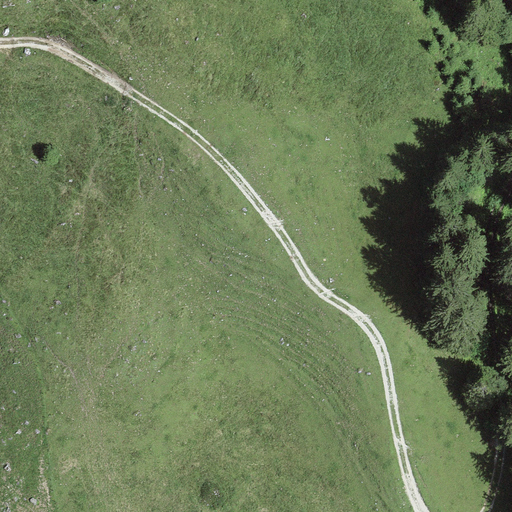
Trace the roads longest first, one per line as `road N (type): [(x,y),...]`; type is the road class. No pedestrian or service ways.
road 1 (track): [(0,42),(38,45),(92,65),(169,116),(234,173),(317,288),(373,330),(421,511)]
road 2 (track): [(485,511),(503,456),(488,248),(511,188)]
